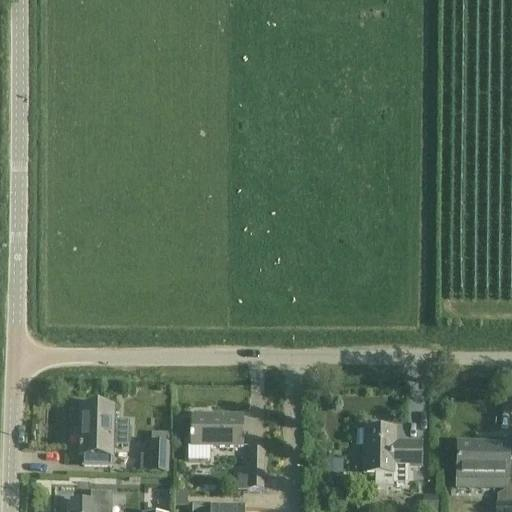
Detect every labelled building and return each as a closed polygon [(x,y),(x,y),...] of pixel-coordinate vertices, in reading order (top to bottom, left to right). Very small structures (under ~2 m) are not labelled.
[(139,449),(140,429),(112,429),(112,409),(80,409),(80,458),(84,458),(84,468),(112,468),(111,458),(112,449),(139,449)] [(241,418),(192,418),(192,449),(241,450),(241,418)] [(363,476),(392,477),(392,487),(409,487),(409,470),(420,470),(420,444),(395,444),(395,431),(363,430),(363,476)] [(169,477),(170,445),(144,445),(144,456),(140,456),(140,476),(169,477)] [(456,480),(506,481),(506,488),(505,488),(505,492),(496,497),(496,505),(495,505),(494,511),(511,511),(511,453),(507,453),(507,446),(457,446),(456,480)] [(237,492),(263,492),(264,448),(248,447),(248,471),(236,472),(237,492)]
